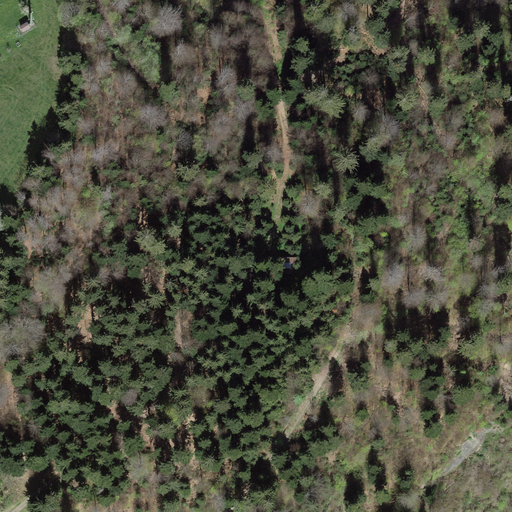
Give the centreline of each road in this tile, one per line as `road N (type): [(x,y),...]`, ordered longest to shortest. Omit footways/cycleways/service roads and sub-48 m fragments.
road 1 (track): [(236,0),(261,13),(286,137),(282,190),(258,266),(220,334),(176,381),(19,511)]
road 2 (track): [(176,381),(175,146),(167,109),(128,61),(98,0)]
road 3 (track): [(346,328),(295,422),(228,511)]
